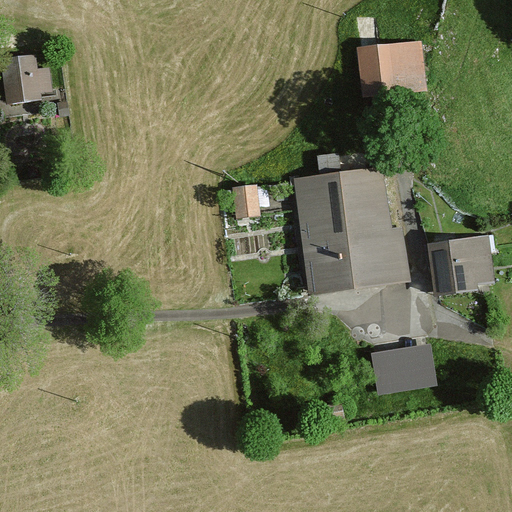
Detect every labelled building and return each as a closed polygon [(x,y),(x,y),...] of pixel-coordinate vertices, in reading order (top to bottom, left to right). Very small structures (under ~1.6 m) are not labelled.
[(427,117),(423,44),(360,47),(364,121),(427,117)] [(38,58),(0,62),(5,108),(41,105),(40,95),(54,94),(52,71),(39,72),(38,58)] [(67,104),(58,105),(59,118),(68,117),(67,104)] [(36,176),(35,169),(25,170),(26,177),(36,176)] [(385,169),(295,181),(311,294),(400,282),(385,169)] [(481,240),(430,245),(435,296),(486,291),(481,240)] [(434,386),(428,348),(373,356),(379,394),(434,386)]
